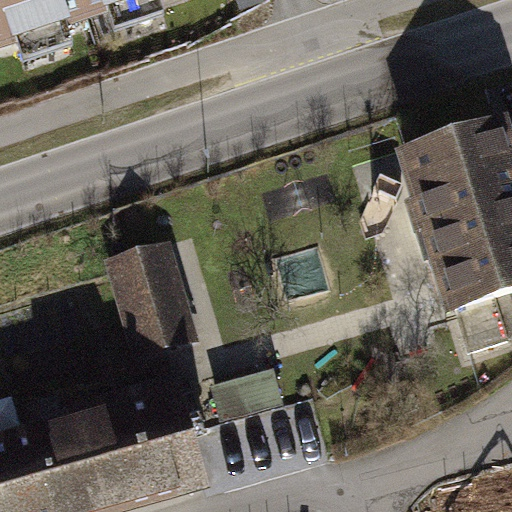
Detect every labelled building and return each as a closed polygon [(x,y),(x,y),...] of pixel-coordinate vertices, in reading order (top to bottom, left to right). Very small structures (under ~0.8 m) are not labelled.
[(0,0),(0,47),(144,0),(0,0)] [(511,169),(500,130),(409,159),(424,206),(414,209),(427,250),(437,247),(471,355),(510,342),(511,339),(511,169)] [(167,251),(113,266),(140,358),(194,342),(167,251)] [(282,406),(276,383),(217,399),(223,423),(282,406)] [(0,455),(0,511),(117,511),(195,490),(170,403),(37,441),(38,444),(0,455)]
